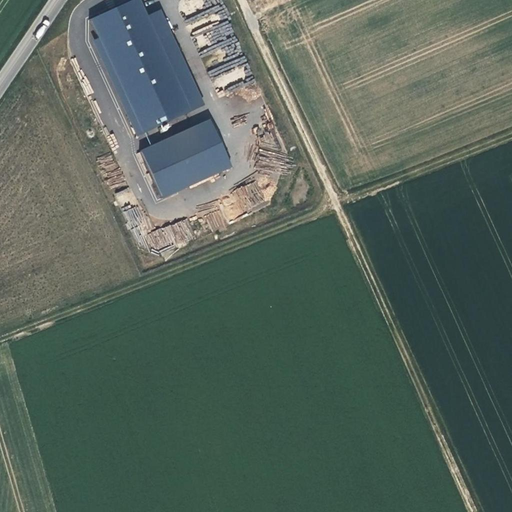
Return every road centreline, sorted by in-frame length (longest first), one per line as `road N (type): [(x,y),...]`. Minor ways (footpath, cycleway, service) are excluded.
road 1 (track): [(473,511),(242,0)]
road 2 (track): [(0,338),(511,134)]
